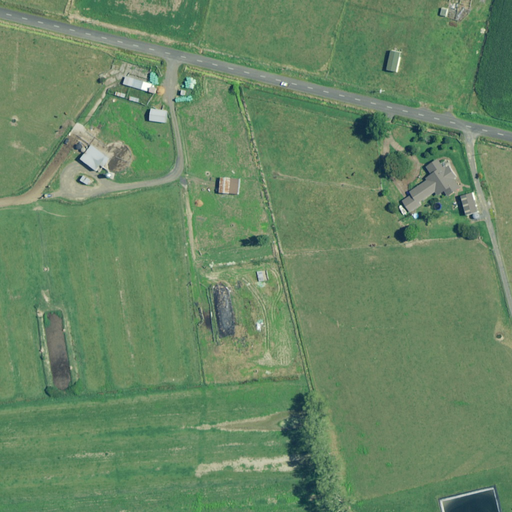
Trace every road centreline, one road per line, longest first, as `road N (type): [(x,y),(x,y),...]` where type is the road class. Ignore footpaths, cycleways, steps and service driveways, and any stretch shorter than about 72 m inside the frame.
road 1 (tertiary): [(0,12),(511,136)]
road 2 (track): [(171,54),(179,169),(167,180),(0,202)]
